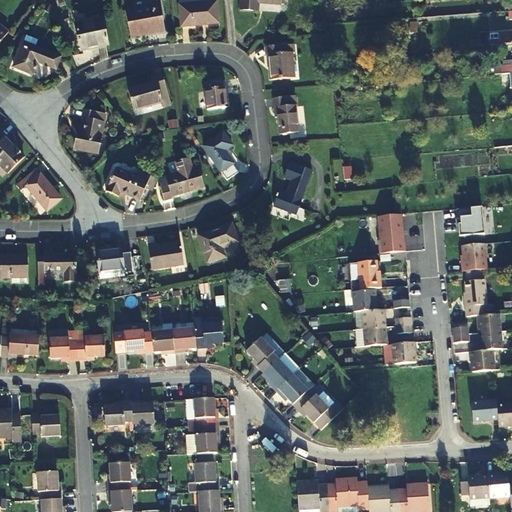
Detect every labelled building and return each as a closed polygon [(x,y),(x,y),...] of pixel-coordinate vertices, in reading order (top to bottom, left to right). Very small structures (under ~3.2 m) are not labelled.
[(131,38),(167,34),(164,0),(155,1),(156,6),(128,9),(131,38)] [(241,0),(243,8),(259,7),(258,0),(241,0)] [(218,1),(182,5),(184,26),(204,24),(204,22),(220,21),(218,1)] [(105,19),(78,24),(83,49),(110,45),(105,19)] [(0,45),(8,35),(0,28),(0,45)] [(492,47),(511,44),(511,33),(499,35),(499,40),(494,40),(493,35),(490,35),(491,47),(492,47)] [(21,43),(40,51),(43,44),(24,36),(21,43)] [(40,51),(21,43),(11,68),(30,75),(35,62),(53,69),(58,58),(40,51)] [(272,55),(274,80),(296,78),(293,52),(297,52),(296,44),(267,47),(268,55),(272,55)] [(511,66),(501,67),(501,76),(511,74),(511,66)] [(131,91),(137,112),(173,102),(166,78),(158,80),(159,83),(131,91)] [(222,81),(207,82),(209,111),(228,109),(227,88),(223,88),(222,81)] [(283,135),(300,133),(296,97),(277,99),(278,109),(280,109),(283,135)] [(110,150),(108,110),(86,111),(86,133),(84,133),(85,151),(110,150)] [(2,132),(0,133),(0,165),(11,175),(26,159),(7,140),(8,138),(2,132)] [(226,135),(205,148),(226,182),(239,174),(226,154),(235,148),(226,135)] [(299,217),(315,172),(292,163),(287,178),(293,181),(289,197),(280,194),(276,209),(299,217)] [(142,200),(152,176),(143,172),(141,178),(117,168),(114,177),(112,176),(111,180),(112,181),(108,191),(120,196),(122,192),(142,200)] [(201,169),(160,181),(166,202),(175,200),(174,197),(206,188),(201,169)] [(342,170),(343,182),(352,181),(351,169),(342,170)] [(64,201),(39,170),(17,188),(22,193),(28,188),(49,213),(64,201)] [(482,209),(457,210),(457,217),(460,220),(460,224),(459,225),(459,236),(484,234),(482,209)] [(381,254),(405,251),(401,215),(377,218),(381,254)] [(240,243),(233,224),(200,236),(209,262),(227,256),(224,249),(240,243)] [(156,270),(189,263),(184,240),(160,245),(160,244),(151,246),(156,270)] [(464,271),(487,269),(484,245),(461,247),(464,271)] [(110,250),(101,252),(105,273),(106,280),(131,276),(130,271),(138,269),(134,246),(126,248),(126,250),(111,253),(110,250)] [(40,284),(48,284),(47,274),(64,274),(64,284),(77,284),(77,257),(47,257),(47,259),(40,259),(40,284)] [(0,259),(0,282),(22,282),(22,272),(30,272),(30,259),(3,259),(3,260),(0,259)] [(359,289),(380,287),(380,277),(377,277),(376,261),(357,262),(359,289)] [(481,316),(487,316),(486,306),(484,306),(483,282),(480,283),(479,272),(466,274),(466,284),(464,284),(464,295),(465,308),(462,308),(463,318),(474,317),(481,316)] [(351,312),(359,311),(374,310),(372,290),(350,292),(351,312)] [(391,299),(392,308),(407,306),(409,306),(408,298),(391,299)] [(374,310),(359,311),(360,328),(383,326),(381,309),(374,310)] [(481,316),(474,317),(476,336),(498,335),(496,315),(487,316),(481,316)] [(410,324),(410,316),(393,318),(394,325),(410,324)] [(204,347),(212,347),(223,346),(222,327),(203,328),(202,321),(194,322),(195,332),(196,351),(204,350),(204,347)] [(4,333),(5,324),(2,324),(0,338),(0,342),(8,342),(9,339),(9,333),(4,333)] [(411,331),(410,324),(394,325),(395,333),(411,331)] [(362,348),(379,347),(384,346),(383,326),(360,328),(362,348)] [(452,339),(461,338),(460,330),(450,331),(451,339),(452,339)] [(49,340),(50,359),(60,359),(68,359),(68,362),(76,362),(76,342),(75,331),(48,332),(48,340),(49,340)] [(173,333),(174,355),(187,354),(187,351),(196,351),(195,332),(173,333)] [(116,354),(137,352),(145,352),(145,355),(153,355),(152,334),(143,335),(143,333),(114,334),(116,354)] [(152,334),(153,355),(163,354),(163,356),(174,355),(173,333),(152,334)] [(310,333),(303,339),(308,345),(315,339),(310,333)] [(476,336),(478,355),(491,354),(500,353),(498,335),(476,336)] [(451,339),(452,346),(462,345),(461,338),(452,339),(451,339)] [(38,342),(9,339),(8,342),(0,342),(0,345),(0,360),(8,362),(8,359),(15,359),(37,361),(38,342)] [(76,362),(85,362),(85,357),(94,357),(104,356),(104,339),(85,340),(85,341),(76,342),(76,362)] [(264,377),(279,363),(272,355),(274,353),(262,341),(247,354),(253,361),(260,368),(258,370),(264,377)] [(388,346),(390,365),(413,363),(411,344),(388,346)] [(390,365),(388,346),(384,346),(379,347),(381,366),(390,365)] [(491,354),(478,355),(467,356),(470,377),(492,375),(491,354)] [(260,368),(253,361),(251,363),(258,370),(260,368)] [(279,363),(264,377),(270,384),(269,385),(277,394),(294,378),(279,363)] [(308,393),(294,378),(277,394),(283,400),(284,398),(293,408),(308,393)] [(340,416),(333,408),(329,412),(316,398),(314,400),(308,393),(293,408),(299,414),(301,411),(308,419),(321,433),(340,416)] [(216,421),(216,414),(216,401),(196,403),(196,422),(200,422),(200,429),(220,429),(220,421),(216,421)] [(496,408),(495,402),(470,405),(471,425),(497,422),(496,408)] [(340,416),(345,411),(338,403),(333,408),(340,416)] [(131,405),(122,406),(122,409),(114,410),(104,410),(105,430),(124,429),(124,427),(132,426),(131,405)] [(131,405),(132,426),(153,425),(152,408),(142,408),(142,405),(131,405)] [(511,406),(496,408),(497,422),(498,430),(511,428),(511,406)] [(306,421),(308,419),(301,411),(299,414),(306,421)] [(8,420),(8,414),(0,414),(0,441),(13,441),(13,445),(21,445),(20,419),(13,420),(8,420)] [(60,421),(49,422),(40,422),(40,417),(33,418),(33,437),(40,437),(40,440),(60,439),(60,421)] [(220,429),(200,429),(193,430),(193,438),(189,439),(190,458),(218,457),(217,446),(217,438),(220,438),(220,429)] [(110,486),(106,486),(106,494),(128,493),(127,484),(130,484),(129,466),(109,467),(109,477),(110,486)] [(219,494),(219,485),(216,486),(215,477),(215,468),(196,469),(197,486),(200,486),(201,495),(219,494)] [(60,502),(60,495),(57,495),(56,485),(56,475),(40,476),(37,476),(37,495),(41,495),(41,503),(60,502)] [(489,503),(510,501),(508,488),(508,479),(487,480),(489,503)] [(489,503),(487,480),(467,481),(468,486),(460,486),(460,501),(468,501),(468,504),(489,503)] [(336,511),(337,511),(358,510),(358,511),(368,511),(367,490),(366,487),(356,488),(356,481),(338,482),(339,489),(334,489),(326,490),(327,511),(336,511)] [(327,511),(326,490),(318,490),(314,491),(313,484),(297,485),(298,511),(327,511)] [(427,511),(426,487),(410,488),(411,495),(406,495),(398,495),(398,511),(427,511)] [(368,511),(398,511),(398,495),(390,496),(387,496),(387,490),(367,490),(368,511)] [(128,511),(128,493),(106,494),(107,506),(110,506),(110,511),(128,511)] [(201,511),(223,511),(223,507),(220,507),(219,494),(201,495),(201,511)] [(41,511),(64,511),(64,510),(61,510),(60,502),(41,503),(41,511)]
